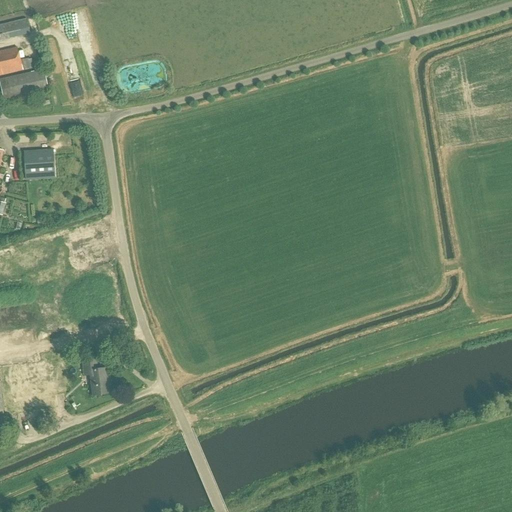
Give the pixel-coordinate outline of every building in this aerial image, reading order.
[(0,40),(30,34),(27,19),(0,24),(0,40)] [(25,54),(23,46),(17,48),(17,47),(0,50),(0,75),(43,65),(42,61),(32,63),(31,57),(26,59),(21,61),(19,56),(25,54)] [(75,94),(87,91),(77,54),(65,57),(75,94)] [(91,61),(93,68),(105,63),(102,56),(91,61)] [(0,84),(4,101),(49,91),(44,69),(0,79),(0,84)] [(49,97),(42,99),(43,107),(50,105),(49,97)] [(25,181),(80,177),(78,148),(23,151),(25,181)] [(108,243),(58,258),(62,269),(95,259),(95,257),(111,252),(108,243)] [(77,298),(86,324),(112,315),(106,299),(108,298),(105,290),(100,292),(99,291),(77,298)] [(53,393),(46,316),(18,318),(21,349),(7,350),(10,380),(24,379),(23,366),(36,365),(38,388),(44,387),(45,394),(53,393)] [(71,389),(66,342),(54,344),(59,390),(71,389)] [(98,369),(97,359),(81,361),(84,376),(90,375),(93,395),(110,393),(108,381),(110,381),(108,368),(98,369)]
